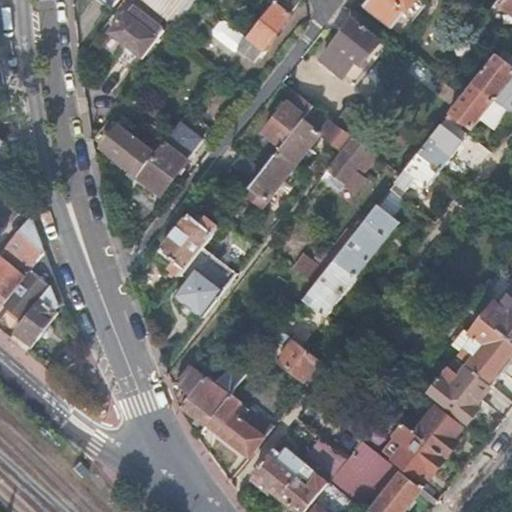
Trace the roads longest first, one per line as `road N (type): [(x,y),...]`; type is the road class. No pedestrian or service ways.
road 1 (residential): [(100,288),(132,260),(339,9)]
road 2 (unclassified): [(23,0),(36,142),(65,227),(100,288)]
road 3 (unclassified): [(100,288),(54,72),(52,0)]
road 4 (unclassified): [(0,363),(127,462),(185,480)]
road 5 (unclassified): [(185,480),(143,404),(100,288)]
